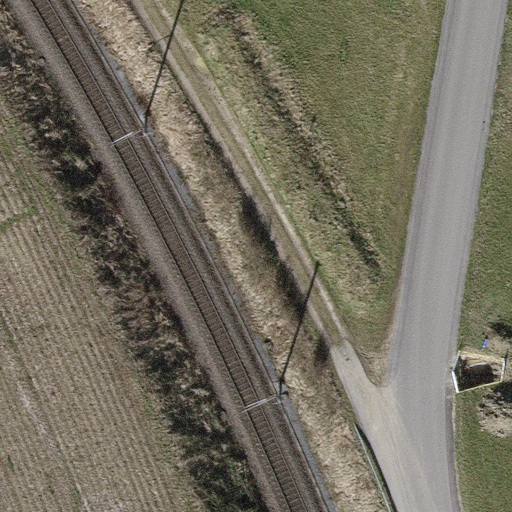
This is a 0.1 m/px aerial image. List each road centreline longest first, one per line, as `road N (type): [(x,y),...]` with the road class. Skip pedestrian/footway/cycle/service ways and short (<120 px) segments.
road 1 (track): [(147,0),(207,96),(378,421),(424,454)]
road 2 (unclassified): [(436,511),(424,454),(436,294),(482,0)]
